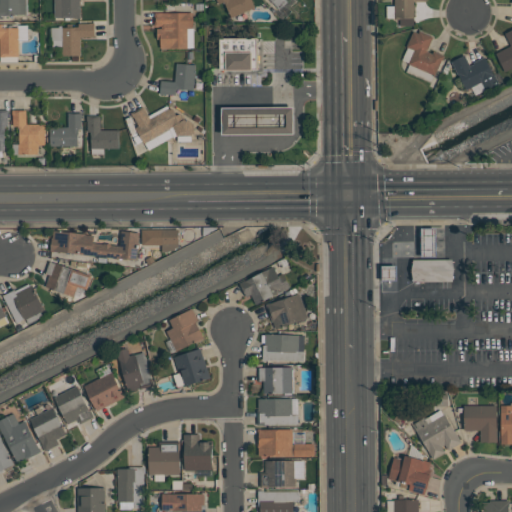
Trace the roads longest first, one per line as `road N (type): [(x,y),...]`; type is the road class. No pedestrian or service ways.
road 1 (residential): [(0,507),(90,458),(134,423),(185,410),(232,410)]
road 2 (primary): [(189,196),(0,197)]
road 3 (residential): [(231,332),(233,511)]
road 4 (secondary): [(350,195),(352,353)]
road 5 (secondary): [(352,353),(352,511)]
road 6 (primary): [(500,193),(350,195)]
road 7 (primary): [(350,195),(219,196)]
road 8 (residential): [(0,79),(126,77)]
